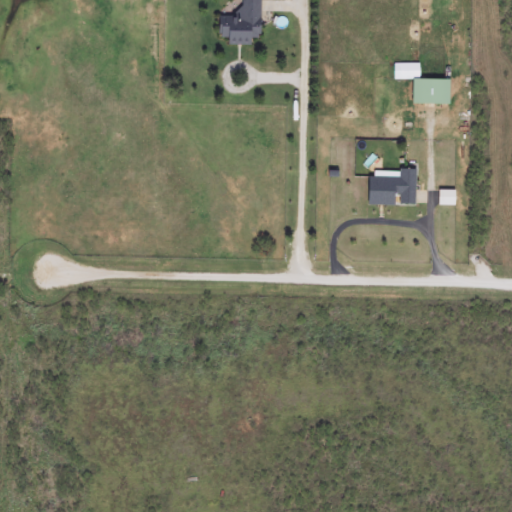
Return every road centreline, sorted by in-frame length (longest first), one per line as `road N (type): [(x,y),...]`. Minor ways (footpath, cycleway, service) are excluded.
road 1 (residential): [(179,380),(213,339),(208,247),(150,185),(54,193),(21,276),(26,371),(112,396),(179,380)]
road 2 (residential): [(511,346),(213,339)]
